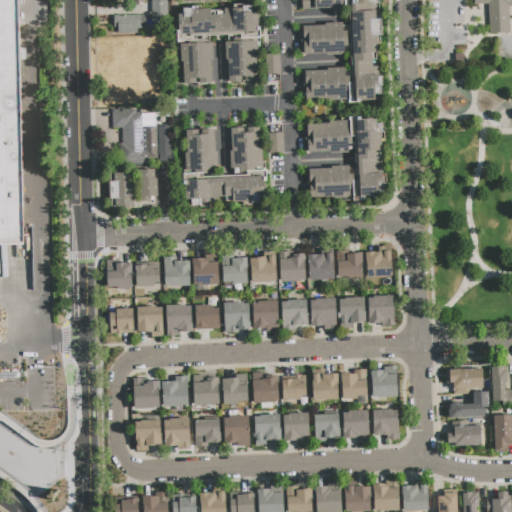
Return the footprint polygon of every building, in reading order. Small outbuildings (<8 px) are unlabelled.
[(0,0),(19,0),(25,230),(25,245),(0,245),(0,0)] [(301,0),(343,0),(344,7),(302,9),(301,0)] [(345,0),(379,0),(380,3),(378,3),(379,19),(382,18),(383,43),(379,44),(380,75),(382,75),(383,95),(376,95),(376,101),(350,102),(349,83),(352,83),(349,6),(345,7),(345,0)] [(474,0),(511,0),(511,6),(509,7),(510,34),(489,35),(488,4),(474,5),(474,0)] [(178,15),(183,14),(183,9),(193,8),(193,10),(210,9),(210,10),(218,10),(218,15),(224,14),(224,8),(233,8),(233,5),(243,4),(243,6),(252,6),(252,12),(260,11),(261,38),(241,39),(241,34),(195,36),(196,41),(177,42),(177,31),(179,31),(178,15)] [(113,16),(145,14),(146,27),(136,28),(137,33),(117,34),(117,24),(113,24),(113,16)] [(303,26),(324,25),(324,23),(343,22),(343,31),(348,31),(348,47),(344,47),(344,54),(325,55),(325,53),(304,54),(303,26)] [(225,42),(258,41),(259,59),(256,59),(257,80),(229,82),(228,60),(226,60),(225,42)] [(179,45),(212,43),(213,60),(210,60),(211,83),(184,84),(183,62),(180,62),(179,45)] [(265,55),(279,54),(280,73),(266,74),(265,55)] [(304,71),(325,70),(325,68),(345,67),(345,76),(348,76),(349,100),(327,101),(327,99),(305,100),(304,71)] [(112,110),(135,109),(135,112),(143,112),(145,162),(120,163),(119,143),(122,143),(122,128),(112,128),(112,110)] [(357,117),(361,117),(361,118),(376,118),(377,124),(385,124),(385,142),(380,142),(382,173),(387,173),(388,192),(379,192),(379,199),(353,200),(353,181),(356,181),(354,136),(351,137),(350,117),(357,117)] [(146,121),(156,120),(157,159),(147,160),(146,121)] [(306,124),(328,123),(328,121),(349,120),(351,154),(330,154),(330,152),(307,153),(306,124)] [(231,129),(259,128),(260,149),(262,149),(263,169),(231,171),(230,151),(232,151),(231,129)] [(186,130),(214,129),(215,150),(218,150),(219,170),(185,172),(184,152),(187,152),(186,130)] [(268,133),(283,133),(284,153),(269,154),(268,133)] [(159,163),(159,153),(170,153),(171,162),(159,163)] [(309,169),(330,168),(330,167),(349,166),(349,174),(352,174),(353,198),(310,200),(309,169)] [(139,170),(157,169),(158,197),(149,197),(149,202),(140,203),(139,170)] [(113,173),(132,172),(134,208),(111,209),(111,199),(110,199),(109,181),(114,181),(113,173)] [(182,180),(264,176),(265,202),(252,203),(252,206),(242,206),(242,202),(232,203),(232,202),(200,203),(200,206),(191,206),(190,200),(183,200),(182,180)] [(366,252),(377,252),(377,247),(390,246),(392,276),(367,277),(366,252)] [(307,255),(320,254),(320,249),(332,249),(334,279),(309,280),(307,255)] [(337,251),(346,250),(346,253),(362,253),(363,279),(347,280),(347,277),(338,277),(337,251)] [(280,252),(290,251),(290,254),(305,253),(306,282),(281,283),(280,252)] [(251,258),(263,257),(263,253),(275,252),(276,280),(270,280),(270,282),(252,283),(251,258)] [(192,259),(204,258),(204,261),(208,261),(208,255),(217,255),(219,284),(194,286),(192,259)] [(222,256),(231,255),(231,259),(246,258),(248,284),(232,284),(232,282),(223,282),(222,256)] [(163,257),(175,257),(175,262),(189,261),(190,285),(165,287),(163,257)] [(106,272),(115,272),(115,264),(131,263),(133,287),(107,288),(106,272)] [(135,265),(147,265),(147,266),(152,266),(153,270),(160,269),(160,284),(153,285),(153,287),(136,288),(135,265)] [(368,298),(372,298),(372,297),(394,296),(395,326),(381,327),(381,323),(369,324),(368,298)] [(339,299),(344,299),(344,298),(365,297),(366,323),(352,323),(352,327),(341,328),(339,299)] [(310,301),(315,301),(315,299),(335,298),(336,329),(323,330),(323,326),(311,326),(310,301)] [(253,303),(257,303),(257,301),(277,300),(278,333),(265,333),(265,329),(254,329),(253,303)] [(282,302),(287,302),(287,301),(306,300),(308,325),(294,326),(294,330),(283,331),(282,302)] [(224,303),(243,302),(243,303),(249,303),(251,330),(237,330),(238,333),(225,334),(224,303)] [(166,305),(185,304),(185,306),(191,306),(193,331),(179,332),(179,336),(167,337),(166,305)] [(138,307),(156,306),(156,308),(162,307),(163,336),(150,337),(150,331),(139,332),(138,307)] [(195,307),(212,306),(212,308),(219,308),(220,330),(196,331),(195,307)] [(109,313),(114,312),(114,309),(132,308),(134,333),(110,334),(109,313)] [(491,368),(504,367),(505,370),(508,370),(508,383),(504,383),(504,390),(511,390),(511,405),(502,405),(502,401),(492,402),(491,368)] [(448,371),(481,369),(482,388),(468,389),(468,394),(453,395),(452,383),(449,383),(448,371)] [(341,373),(346,373),(346,374),(354,374),(353,370),(366,370),(367,397),(357,397),(357,399),(342,399),(341,373)] [(371,371),(383,371),(383,373),(387,372),(387,374),(397,374),(398,397),(372,398),(371,371)] [(312,375),(319,374),(319,375),(327,375),(327,374),(337,374),(339,400),(318,401),(318,399),(313,399),(312,375)] [(222,379),(235,378),(235,375),(247,375),(248,402),(227,403),(227,405),(223,405),(222,379)] [(162,382),(170,382),(169,377),(186,376),(188,405),(181,405),(182,411),(174,411),(174,407),(163,407),(162,382)] [(252,381),(261,380),(261,379),(265,379),(265,376),(278,376),(279,401),(272,401),(272,403),(261,403),(253,404),(252,381)] [(192,383),(208,382),(208,378),(218,378),(219,403),(213,404),(213,405),(193,406),(192,383)] [(282,380),(299,379),(299,383),(306,382),(307,397),(300,397),(300,400),(283,401),(282,380)] [(134,387),(143,387),(142,384),(147,384),(147,382),(158,381),(160,407),(154,407),(154,409),(135,410),(134,387)] [(451,401),(463,401),(463,404),(473,403),(472,393),(488,392),(489,407),(485,407),(485,417),(448,418),(448,409),(449,409),(449,404),(451,404),(451,401)] [(342,413),(348,413),(348,411),(368,410),(369,442),(356,442),(355,438),(343,439),(342,413)] [(373,410),(392,410),(392,411),(399,411),(400,440),(387,441),(387,435),(374,436),(373,410)] [(283,416),(288,415),(288,414),(309,413),(310,444),(296,445),(296,441),(284,441),(283,416)] [(314,415),(339,414),(340,439),(327,440),(327,442),(315,443),(314,415)] [(254,416),(259,416),(259,415),(279,415),(280,440),(267,440),(268,446),(255,447),(254,416)] [(493,416),(511,415),(511,443),(507,444),(507,451),(495,452),(493,416)] [(224,419),(229,418),(229,417),(249,416),(250,447),(236,448),(236,445),(225,445),(224,419)] [(164,421),(169,421),(169,420),(188,419),(189,443),(177,443),(177,447),(165,447),(164,421)] [(135,422),(140,422),(140,421),(159,420),(160,446),(148,447),(148,451),(136,451),(135,422)] [(195,421),(219,420),(220,444),(208,445),(208,448),(196,448),(195,421)] [(453,427),(481,426),(482,445),(452,447),(452,443),(448,443),(447,433),(453,433),(453,427)] [(373,511),(372,484),(385,484),(385,481),(398,481),(400,511),(373,511)] [(402,486),(427,485),(428,510),(403,511),(402,486)] [(287,511),(286,487),(296,486),(297,490),(305,489),(305,488),(312,488),(312,511),(287,511)] [(315,511),(315,487),(327,486),(327,489),(331,489),(331,491),(341,491),(342,511),(315,511)] [(344,487),(370,486),(371,510),(345,511),(344,487)] [(257,511),(257,489),(269,489),(269,492),(273,492),(273,493),(283,493),(283,511),(257,511)] [(142,511),(142,496),(148,496),(148,497),(155,497),(155,493),(167,492),(167,511),(142,511)] [(200,511),(200,493),(225,492),(225,511),(200,511)] [(492,511),(492,499),(497,499),(497,492),(507,492),(507,496),(511,495),(511,511),(492,511)] [(437,511),(437,496),(443,496),(443,493),(456,493),(457,511),(437,511)] [(462,511),(462,493),(472,493),(472,495),(475,495),(475,497),(478,497),(479,507),(476,507),(476,511),(462,511)] [(229,511),(229,499),(237,498),(236,495),(252,494),(252,511),(229,511)] [(173,511),(173,502),(178,502),(178,498),(195,497),(195,511),(173,511)] [(115,511),(115,504),(120,504),(120,500),(137,499),(137,511),(115,511)]
